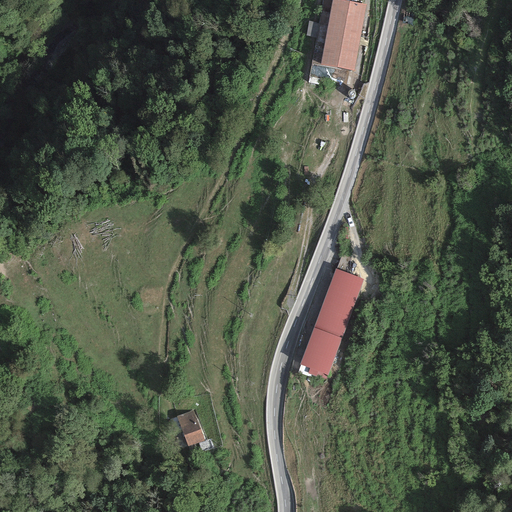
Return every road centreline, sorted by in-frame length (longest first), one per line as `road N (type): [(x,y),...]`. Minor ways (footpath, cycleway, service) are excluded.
road 1 (tertiary): [(287,511),(277,391),(396,0)]
road 2 (track): [(182,453),(159,368),(166,286),(303,0)]
